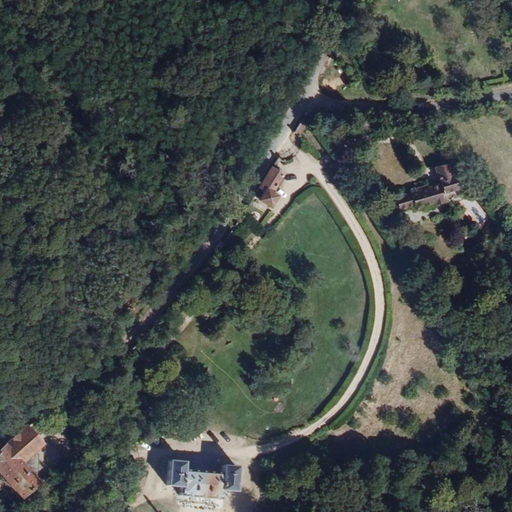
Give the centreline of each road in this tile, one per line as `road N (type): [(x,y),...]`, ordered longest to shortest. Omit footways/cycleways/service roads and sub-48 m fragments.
road 1 (residential): [(0,447),(167,303),(277,146),(300,97)]
road 2 (residential): [(511,93),(398,107),(300,97)]
